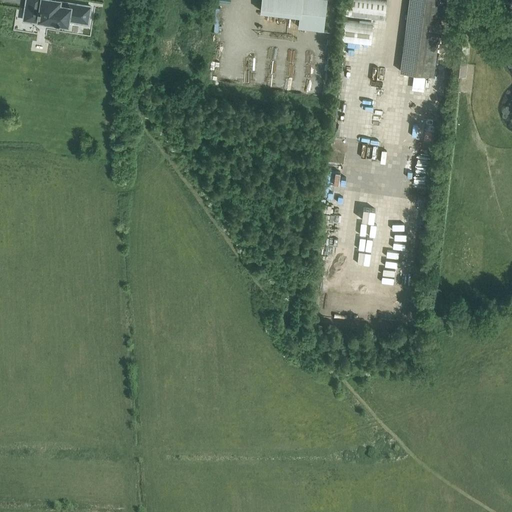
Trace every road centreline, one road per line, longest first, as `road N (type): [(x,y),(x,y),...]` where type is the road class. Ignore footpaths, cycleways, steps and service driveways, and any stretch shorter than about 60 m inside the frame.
road 1 (unknown): [(393,180),(399,257),(390,289),(357,296),(341,273),(345,179)]
road 2 (unknown): [(345,179),(358,79),(399,31)]
road 3 (unknown): [(399,31),(393,180)]
